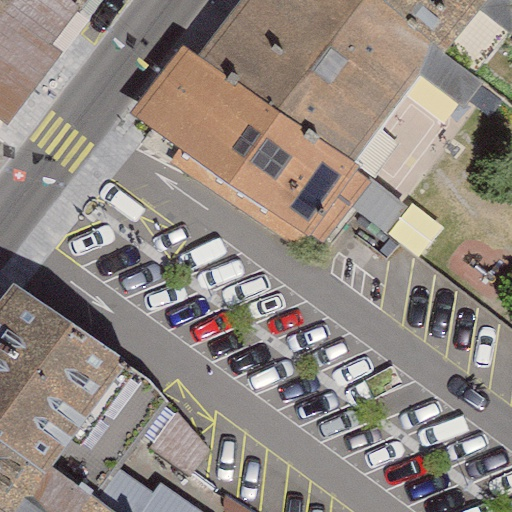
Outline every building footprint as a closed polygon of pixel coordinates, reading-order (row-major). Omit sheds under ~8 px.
[(0,0),(0,140),(102,7),(93,0),(0,0)] [(359,169),(445,49),(377,0),(278,0),(224,72),(359,169)] [(377,0),(445,49),(464,63),(495,20),(510,0),(377,0)] [(146,115),(334,249),(381,187),(359,169),(224,72),(194,52),(146,115)] [(153,385),(21,296),(0,324),(0,417),(107,492),(169,406),(153,385)] [(0,417),(0,485),(38,511),(93,511),(107,492),(0,417)] [(211,451),(178,419),(157,450),(191,478),(211,451)] [(38,511),(0,485),(0,511),(38,511)] [(134,511),(107,492),(93,511),(134,511)]
